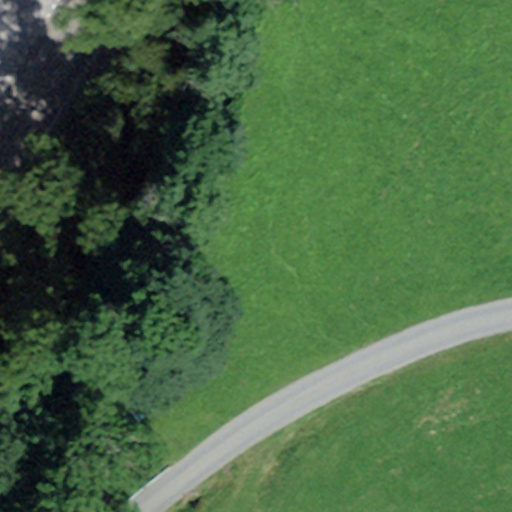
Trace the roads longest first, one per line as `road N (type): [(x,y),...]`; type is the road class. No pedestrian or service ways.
road 1 (unclassified): [(511,309),(379,358),(205,457),(144,511)]
road 2 (secondary): [(100,0),(0,173)]
